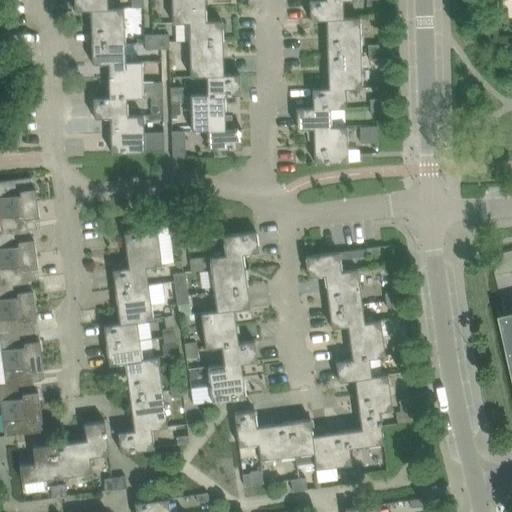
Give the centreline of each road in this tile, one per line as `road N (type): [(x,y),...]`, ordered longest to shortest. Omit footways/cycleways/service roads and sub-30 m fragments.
road 1 (residential): [(473,482),(446,363),(431,211)]
road 2 (residential): [(431,211),(424,0)]
road 3 (residential): [(69,195),(178,180),(274,199)]
road 4 (residential): [(274,199),(263,168),(269,0)]
road 5 (residential): [(69,195),(51,126),(42,0)]
road 6 (residential): [(74,368),(68,317),(79,289),(69,195)]
road 7 (residential): [(300,380),(282,222)]
road 8 (residential): [(282,222),(393,205),(431,211)]
